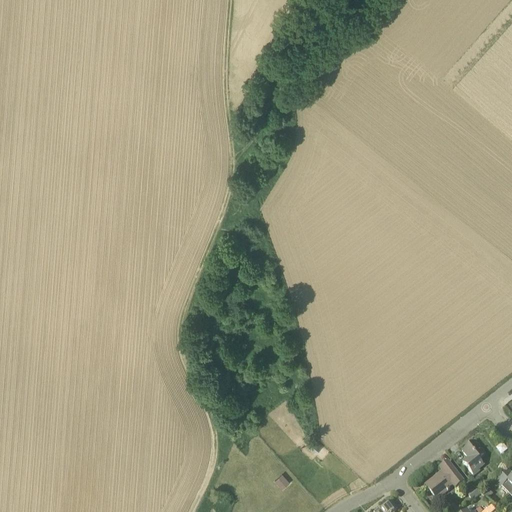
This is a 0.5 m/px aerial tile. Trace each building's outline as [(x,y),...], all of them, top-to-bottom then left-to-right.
[(255,444),(243,428),(237,432),(240,437),(237,440),(245,451),(255,444)] [(473,477),(479,472),(478,471),(483,467),(479,461),(485,456),(474,442),(462,452),(468,459),(463,463),(473,477)] [(455,489),(463,483),(447,464),(439,470),(442,473),(425,486),(437,501),(453,487),(455,489)] [(511,474),(508,471),(495,483),(500,489),(501,488),(509,495),(511,491),(511,474)] [(474,489),(466,495),(472,502),(480,496),(474,489)] [(395,511),(397,510),(391,503),(380,511),(379,510),(376,511),(395,511)]
